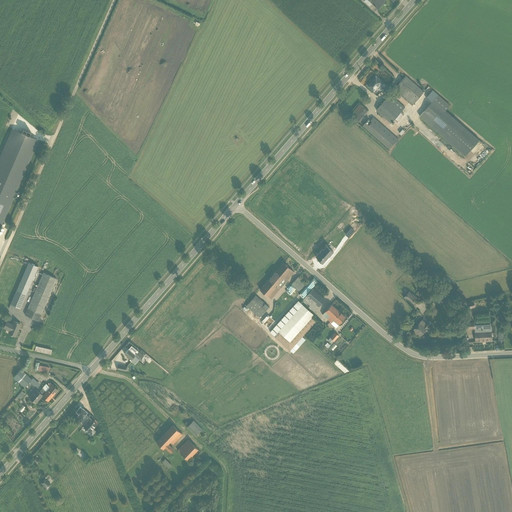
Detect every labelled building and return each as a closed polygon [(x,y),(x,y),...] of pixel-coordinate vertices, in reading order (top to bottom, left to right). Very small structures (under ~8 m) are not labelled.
[(383,1),(384,0),(368,0),(379,9),(385,2),(383,1)] [(375,93),(384,83),(376,75),(367,86),(375,93)] [(405,75),(394,87),(412,102),(423,90),(405,75)] [(431,89),(426,96),(431,100),(419,114),(465,153),(479,136),(446,108),(449,104),(431,89)] [(390,93),(376,108),(389,120),(392,117),(396,120),(403,112),(401,110),(405,106),(390,93)] [(360,102),(350,113),(357,120),(367,109),(360,102)] [(365,119),(361,122),(389,147),(397,138),(372,116),(367,121),(365,119)] [(0,229),(33,136),(7,127),(0,147),(0,229)] [(334,233),(327,240),(333,246),(340,238),(334,233)] [(323,265),(329,258),(323,253),(317,259),(323,265)] [(28,259),(8,307),(18,311),(39,264),(28,259)] [(270,298),(293,271),(282,262),(259,288),(270,298)] [(44,272),(25,313),(38,319),(57,277),(44,272)] [(298,275),(291,283),(297,289),(304,280),(298,275)] [(310,287),(301,297),(308,303),(306,306),(301,301),(277,329),(289,339),(323,298),(310,287)] [(289,287),(286,290),(293,296),(295,293),(289,287)] [(408,289),(403,295),(415,305),(420,298),(408,289)] [(254,293),(245,303),(258,315),(267,304),(254,293)] [(462,304),(464,310),(475,307),(474,301),(462,304)] [(321,315),(329,321),(338,310),(330,304),(321,315)] [(335,327),(345,315),(338,310),(329,321),(335,327)] [(421,335),(430,324),(423,318),(413,329),(421,335)] [(7,333),(15,336),(20,323),(12,320),(11,323),(5,320),(2,328),(8,330),(7,333)] [(476,341),(492,340),(491,323),(475,324),(476,341)] [(334,330),(330,335),(334,338),(338,334),(334,330)] [(32,350),(48,354),(49,348),(33,344),(32,350)] [(138,359),(143,354),(131,344),(124,352),(130,358),(133,355),(138,359)] [(35,359),(34,366),(38,367),(39,363),(52,365),(52,361),(35,359)] [(334,359),(331,362),(342,373),(345,370),(334,359)] [(153,362),(149,367),(153,371),(157,366),(153,362)] [(21,367),(14,375),(21,381),(18,385),(22,388),(29,379),(36,385),(39,382),(21,367)] [(37,389),(30,384),(26,389),(29,392),(26,396),(33,402),(47,385),(43,381),(37,389)] [(48,400),(58,389),(53,384),(42,395),(48,400)] [(82,417),(87,410),(79,405),(74,411),(82,417)] [(92,418),(82,428),(89,435),(94,430),(90,426),(95,422),(92,418)] [(187,419),(184,421),(193,434),(201,429),(193,418),(188,421),(187,419)] [(182,433),(172,424),(156,442),(162,448),(164,446),(171,452),(174,448),(168,443),(170,441),(173,444),(182,433)] [(189,437),(177,448),(188,458),(190,456),(193,460),(202,450),(189,437)] [(169,464),(162,457),(159,461),(166,467),(169,464)] [(37,483),(43,487),(47,483),(42,478),(37,483)]
